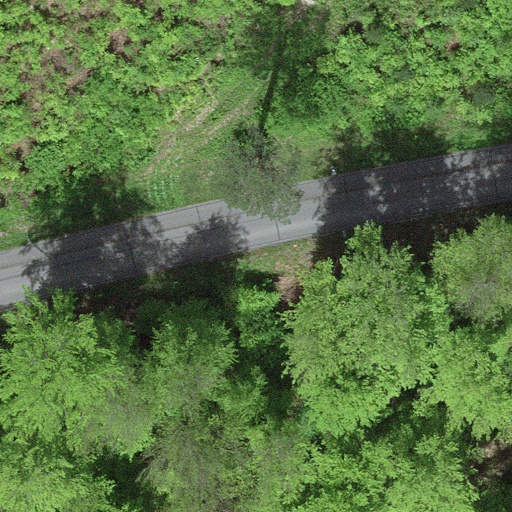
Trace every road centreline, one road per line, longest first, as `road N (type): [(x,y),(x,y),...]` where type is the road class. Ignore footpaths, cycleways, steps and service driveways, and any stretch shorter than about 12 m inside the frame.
road 1 (tertiary): [(0,282),(511,173)]
road 2 (track): [(54,269),(250,87),(319,0)]
road 3 (track): [(511,436),(391,511)]
